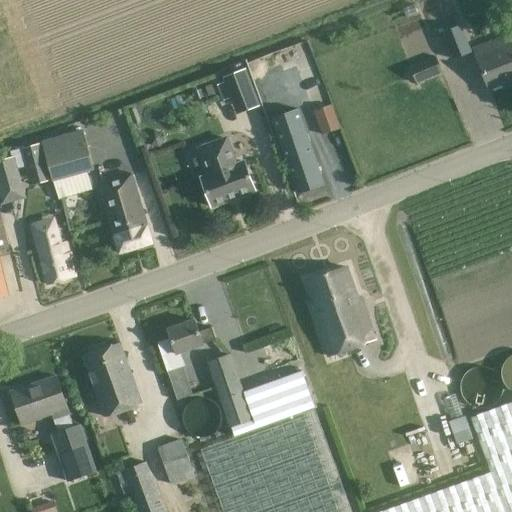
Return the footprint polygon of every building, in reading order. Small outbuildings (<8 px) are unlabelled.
[(473,52),(462,26),(442,34),(453,60),(473,52)] [(511,35),(474,50),(489,89),(511,80),(511,35)] [(290,47),(296,63),(308,59),(312,69),(307,71),(310,79),(321,76),(308,41),(290,47)] [(417,84),(443,73),(436,57),(410,68),(417,84)] [(231,99),(238,116),(261,107),(246,69),(223,78),(225,83),(217,86),(223,102),(231,99)] [(273,119),(299,193),(324,185),(299,110),(291,113),(287,102),(270,108),(273,119)] [(341,131),(332,106),(314,112),(323,137),(341,131)] [(83,127),(42,139),(54,181),(95,170),(83,127)] [(201,180),(213,209),(255,191),(243,162),(236,165),(225,140),(198,151),(208,177),(201,180)] [(26,198),(16,157),(0,160),(0,192),(3,205),(26,198)] [(114,235),(119,254),(153,244),(147,225),(148,224),(133,173),(98,184),(114,236),(114,235)] [(0,297),(9,295),(0,262),(0,250),(9,248),(0,208),(0,297)] [(43,261),(49,283),(76,276),(67,243),(63,244),(55,219),(30,226),(37,251),(40,262),(43,261)] [(313,306),(330,355),(350,348),(346,335),(370,327),(360,299),(357,300),(346,268),(309,281),(317,305),(313,306)] [(171,339),(159,343),(169,372),(184,366),(180,353),(205,345),(204,344),(217,340),(213,329),(201,333),(196,320),(168,329),(171,339)] [(143,404),(120,342),(83,355),(106,417),(143,404)] [(234,438),(201,450),(222,511),(353,511),(316,408),(303,370),(244,391),(231,354),(207,362),(231,428),(234,438)] [(505,380),(504,373),(500,367),(495,363),(491,362),(488,361),(481,362),(478,363),(474,366),(472,368),(469,373),(468,379),(468,383),(469,387),(473,393),(479,397),(486,398),(493,397),(500,393),(503,388),(505,380)] [(57,377),(12,392),(23,425),(52,414),(59,432),(51,435),(68,483),(92,475),(98,472),(81,425),(74,427),(57,377)] [(380,511),(511,511),(511,402),(471,417),(491,473),(380,511)] [(458,442),(474,437),(466,415),(450,421),(458,442)] [(196,477),(182,439),(158,448),(172,486),(196,477)] [(165,511),(147,461),(123,470),(138,511),(165,511)] [(33,511),(58,511),(54,497),(31,503),(33,511)]
